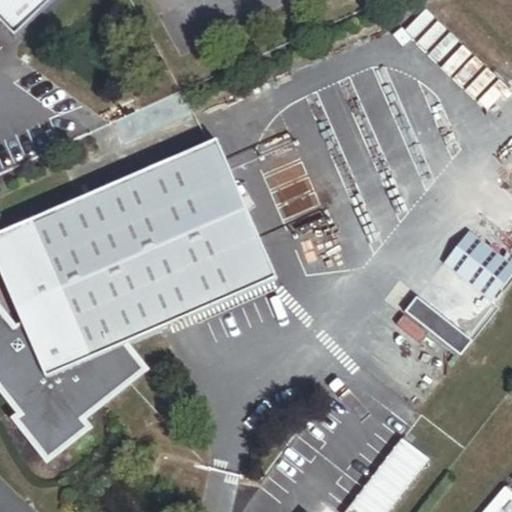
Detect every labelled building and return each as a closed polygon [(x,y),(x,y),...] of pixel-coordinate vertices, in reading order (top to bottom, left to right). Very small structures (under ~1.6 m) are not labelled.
[(0,0),(0,25),(14,40),(55,0),(0,0)] [(279,279),(217,141),(178,158),(239,297),(279,279)] [(239,297),(178,158),(0,237),(0,272),(23,324),(15,329),(0,309),(0,388),(23,417),(16,421),(49,463),(91,430),(83,419),(148,371),(128,345),(239,297)] [(463,356),(476,340),(419,296),(407,313),(463,356)] [(394,511),(430,463),(402,443),(351,511),(394,511)] [(511,511),(511,490),(508,487),(486,511),(511,511)]
